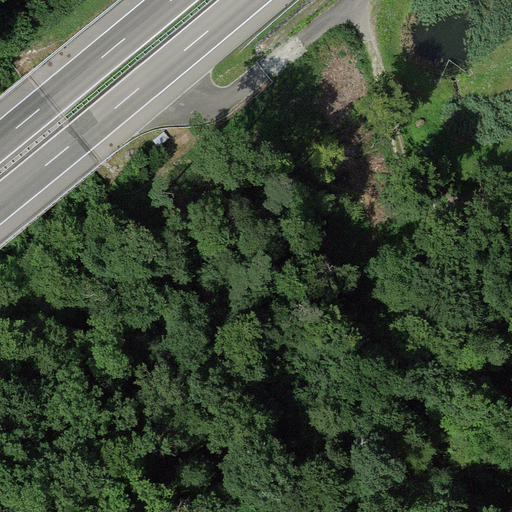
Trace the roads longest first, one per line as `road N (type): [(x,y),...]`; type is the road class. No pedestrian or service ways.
road 1 (motorway): [(0,204),(246,0)]
road 2 (track): [(361,0),(366,55),(407,185),(454,196),(511,195)]
road 3 (motorway): [(172,0),(0,142)]
